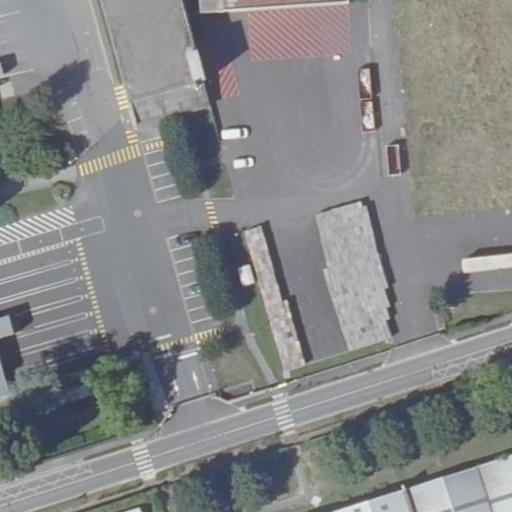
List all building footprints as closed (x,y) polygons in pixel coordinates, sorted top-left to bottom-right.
[(181,0),(102,0),(136,126),(210,107),(181,0)] [(351,0),(201,0),(202,13),(351,4),(351,0)] [(141,358),(134,360),(137,369),(146,371),(141,358)] [(137,369),(134,360),(115,366),(124,396),(143,390),(141,383),(146,371),(137,369)] [(141,383),(143,390),(151,388),(146,371),(141,383)] [(511,511),(511,454),(331,511),(511,511)]
